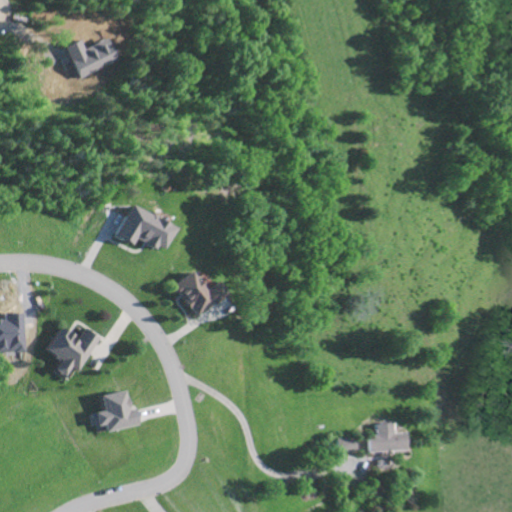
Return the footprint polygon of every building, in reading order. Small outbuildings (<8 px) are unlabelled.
[(174,228),(124,208),(112,240),(131,247),(133,241),(164,253),(174,228)] [(171,289),(195,319),(225,295),(216,283),(204,292),(190,274),(171,289)] [(42,352),(58,362),(51,373),(62,379),(68,369),(75,374),(87,354),(93,358),(102,345),(81,331),(74,342),(57,330),(42,352)] [(100,413),(92,415),(94,427),(103,426),(105,434),(136,428),(133,408),(126,409),(123,393),(97,398),(100,413)] [(370,454),(408,453),(407,435),(394,435),(394,426),(376,426),(376,439),(369,439),(370,454)] [(336,441),(338,456),(356,454),(354,439),(336,441)]
